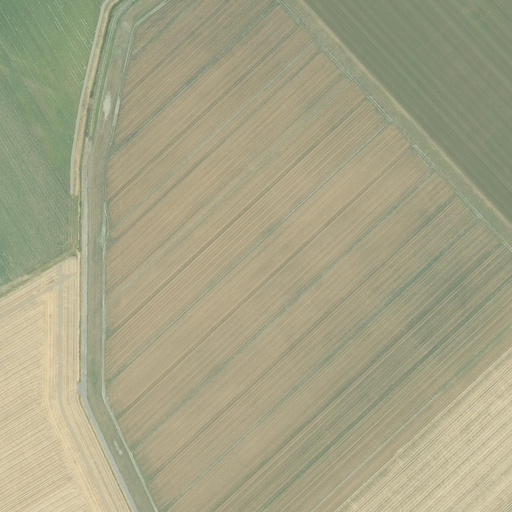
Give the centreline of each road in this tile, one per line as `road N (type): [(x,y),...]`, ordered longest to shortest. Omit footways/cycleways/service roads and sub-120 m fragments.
road 1 (unclassified): [(89,142),(84,397),(135,511)]
road 2 (track): [(134,0),(115,18),(89,142)]
